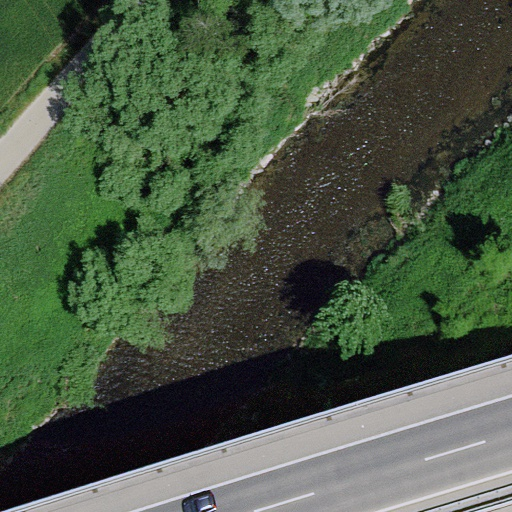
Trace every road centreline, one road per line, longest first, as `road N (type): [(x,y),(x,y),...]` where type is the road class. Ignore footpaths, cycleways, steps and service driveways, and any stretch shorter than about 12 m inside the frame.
road 1 (motorway): [(511,433),(254,511)]
road 2 (track): [(0,160),(143,0)]
